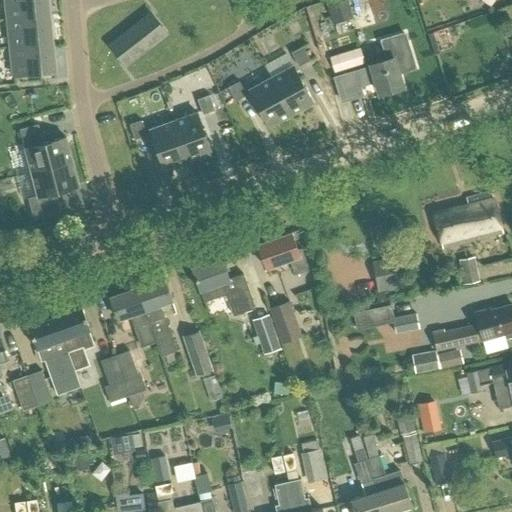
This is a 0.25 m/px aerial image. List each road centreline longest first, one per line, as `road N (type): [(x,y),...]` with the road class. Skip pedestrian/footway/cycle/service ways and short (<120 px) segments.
road 1 (residential): [(111,239),(511,96)]
road 2 (residential): [(111,239),(79,100),(69,0)]
